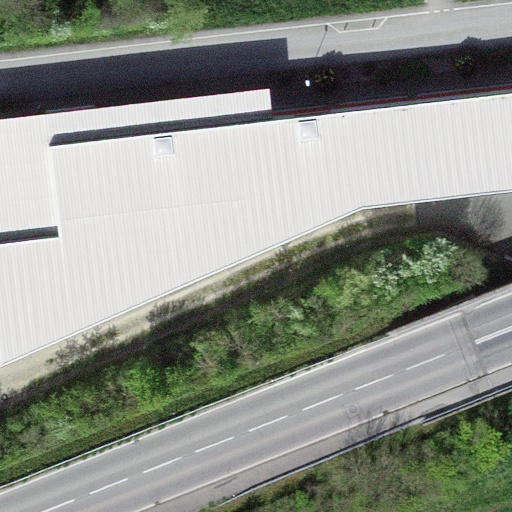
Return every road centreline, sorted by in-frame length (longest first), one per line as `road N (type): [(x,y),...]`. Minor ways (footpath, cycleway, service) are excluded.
road 1 (unclassified): [(0,81),(511,26)]
road 2 (secondary): [(511,325),(40,511)]
